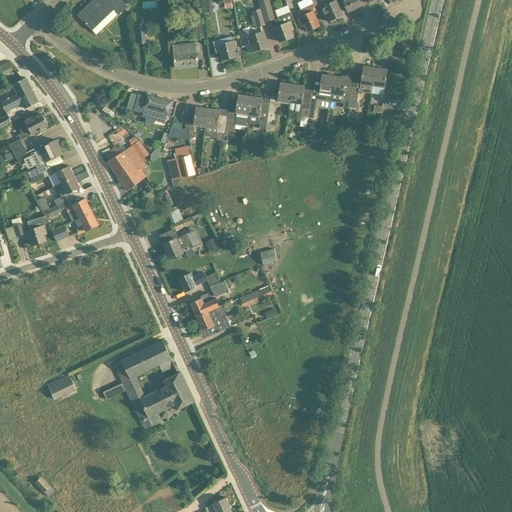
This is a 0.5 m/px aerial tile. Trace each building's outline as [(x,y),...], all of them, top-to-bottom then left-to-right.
[(92,30),(114,10),(119,15),(128,6),(121,0),(94,0),(90,4),(91,5),(86,9),(85,8),(78,15),(92,30)] [(230,0),(223,0),(226,9),(232,7),(230,0)] [(260,9),(264,22),(275,19),(269,0),(258,0),(259,2),(261,9),(260,9)] [(322,7),(328,21),(342,15),(336,0),(330,3),(329,0),(312,0),(314,3),(314,4),(315,4),(317,9),(322,7)] [(344,0),(342,1),(348,12),(362,6),(359,0),(344,0)] [(308,31),(319,26),(313,11),(317,9),(315,4),(314,4),(314,3),(296,12),(299,18),(298,18),(302,25),(305,24),(308,31)] [(257,27),(265,25),(264,22),(260,9),(253,11),(257,27)] [(291,23),(294,22),(290,12),(280,16),(281,19),(275,21),(277,26),(274,27),(280,42),(293,37),(291,30),(294,29),(291,23)] [(145,23),(144,23),(137,24),(136,24),(138,44),(146,43),(145,23)] [(205,37),(203,24),(195,26),(197,39),(205,37)] [(247,45),(250,52),(268,46),(262,31),(248,36),(251,44),(247,45)] [(236,49),(234,41),(233,36),(212,41),(216,54),(221,52),(223,60),(237,56),(235,49),(236,49)] [(173,45),(175,68),(198,66),(197,52),(196,45),(196,43),(173,45)] [(361,84),(373,86),(375,68),(363,66),(361,84)] [(388,69),(375,68),(373,86),(385,87),(388,69)] [(322,74),(320,87),(313,86),(312,90),(310,102),(309,109),(310,109),(316,110),(317,99),(330,101),(334,76),(333,76),(333,74),(328,73),(327,75),(322,74)] [(349,108),(350,107),(353,87),(345,86),(346,78),(334,76),(330,101),(344,103),(344,107),(349,108)] [(39,101),(27,79),(26,77),(13,84),(17,93),(12,96),(12,95),(2,101),(1,102),(6,112),(23,104),(25,109),(39,101)] [(278,101),(290,102),(293,84),(280,82),(278,101)] [(305,86),(293,84),(290,102),(289,111),(303,113),(302,116),(309,116),(310,109),(309,109),(310,102),(312,90),(304,89),(305,86)] [(356,108),(358,92),(359,88),(353,87),(350,107),(356,108)] [(138,94),(134,110),(143,113),(142,117),(165,123),(167,115),(174,116),(175,110),(170,108),(172,100),(148,94),(148,96),(138,94)] [(248,115),(251,96),(238,95),(237,103),(230,102),(227,115),(225,131),(226,131),(235,132),(236,125),(235,125),(236,117),(248,118),(248,115)] [(266,129),(267,122),(269,109),(262,108),(263,98),(251,96),(248,115),(260,117),(259,120),(261,120),(260,128),(266,129)] [(267,122),(275,123),(277,105),(270,103),(269,109),(267,122)] [(105,105),(102,109),(108,114),(111,110),(105,105)] [(187,115),(186,125),(185,129),(188,130),(190,138),(196,136),(195,129),(195,125),(206,126),(209,109),(196,107),(195,116),(187,115)] [(216,110),(209,109),(206,126),(217,128),(217,133),(219,133),(218,140),(224,141),(225,136),(226,131),(225,131),(227,115),(220,114),(221,110),(216,110)] [(0,118),(0,128),(11,123),(7,114),(0,118)] [(40,130),(41,131),(43,130),(42,129),(48,126),(42,114),(34,118),(33,117),(25,121),(26,122),(18,126),(22,133),(18,134),(20,139),(9,145),(17,159),(28,154),(21,140),(34,133),(34,135),(37,135),(40,134),(40,131),(40,130)] [(169,134),(168,136),(190,140),(190,138),(188,130),(185,129),(182,129),(172,128),(171,127),(169,134)] [(132,145),(138,141),(135,136),(129,140),(132,145)] [(45,161),(63,153),(57,140),(43,146),(43,147),(35,151),(36,153),(31,155),(37,167),(25,174),(26,178),(30,176),(31,177),(42,172),(51,167),(49,168),(45,161)] [(254,153),(263,154),(264,144),(255,143),(254,153)] [(146,166),(132,146),(126,150),(125,150),(121,152),(118,147),(105,156),(108,161),(108,162),(127,191),(147,177),(144,172),(141,174),(139,170),(146,166)] [(177,158),(182,177),(195,174),(190,154),(188,146),(175,149),(177,158)] [(56,172),(61,183),(75,177),(69,165),(56,172)] [(51,168),(51,167),(42,172),(31,177),(34,183),(45,177),(54,173),(51,168)] [(12,180),(14,187),(24,183),(21,176),(12,180)] [(67,201),(65,195),(80,188),(75,177),(61,183),(57,186),(62,196),(56,199),(58,205),(67,201)] [(44,197),(38,200),(43,211),(49,208),(44,197)] [(80,217),(80,218),(92,212),(85,198),(73,204),(73,205),(66,208),(69,214),(71,213),(74,220),(80,217)] [(61,210),(58,205),(43,212),(43,213),(45,216),(46,219),(61,211),(61,210)] [(99,225),(92,212),(80,218),(84,225),(76,229),(79,234),(99,225)] [(173,218),(175,223),(184,220),(181,214),(173,218)] [(31,230),(28,231),(33,245),(46,241),(44,234),(47,234),(44,226),(49,224),(46,219),(45,216),(28,222),(31,230)] [(23,223),(14,226),(17,237),(26,234),(23,223)] [(69,236),(64,224),(52,230),(57,241),(69,236)] [(164,244),(171,259),(183,253),(183,252),(189,249),(186,243),(189,241),(186,234),(164,244)] [(219,247),(215,240),(215,238),(205,242),(210,252),(219,247)] [(260,252),(263,265),(277,262),(274,248),(260,252)] [(216,272),(206,276),(204,272),(193,277),(191,273),(179,278),(186,292),(197,287),(196,285),(208,280),(211,287),(221,283),(216,272)] [(224,290),(221,283),(211,287),(215,297),(225,293),(224,290)] [(255,292),(259,301),(273,295),(269,286),(255,292)] [(191,303),(197,317),(222,306),(222,305),(219,306),(216,298),(212,300),(208,293),(201,296),(202,298),(191,303)] [(231,326),(222,306),(197,317),(203,330),(214,325),(217,332),(231,326)] [(114,364),(122,381),(122,382),(123,383),(136,377),(159,365),(163,372),(166,370),(175,366),(163,340),(121,360),(122,361),(114,364)] [(145,395),(141,397),(132,401),(141,421),(145,430),(162,421),(158,413),(174,405),(177,410),(195,401),(181,372),(162,381),(165,386),(145,395)] [(69,374),(48,384),(56,400),(77,389),(69,374)] [(163,419),(172,415),(170,409),(160,413),(163,419)] [(41,477),(35,483),(44,492),(50,486),(41,477)] [(213,503),(213,504),(205,507),(207,511),(204,511),(231,511),(233,511),(226,497),(213,503)]
